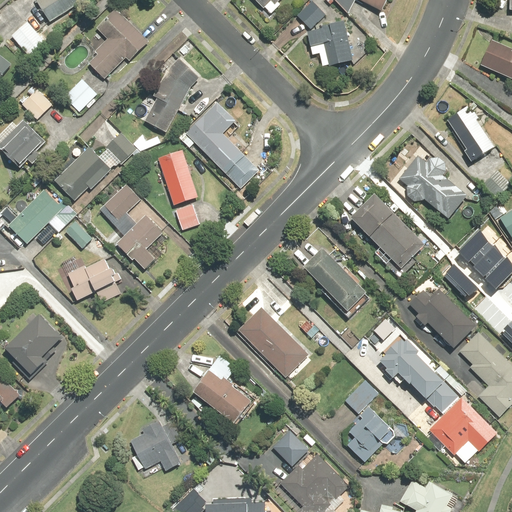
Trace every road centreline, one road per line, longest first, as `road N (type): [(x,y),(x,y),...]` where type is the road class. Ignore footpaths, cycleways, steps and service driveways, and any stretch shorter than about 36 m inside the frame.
road 1 (tertiary): [(0,492),(344,152)]
road 2 (residential): [(197,0),(344,152)]
road 3 (tertiary): [(344,152),(403,90),(447,0)]
